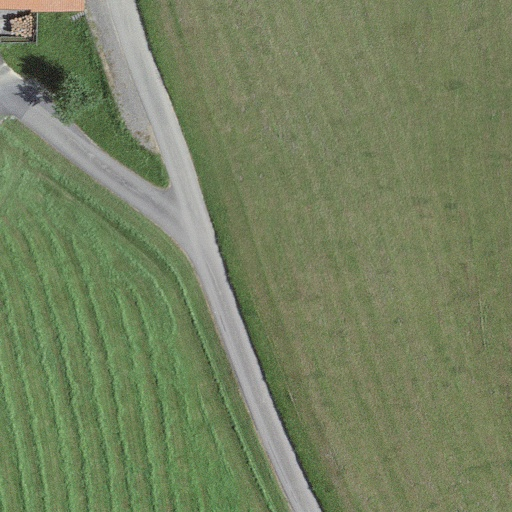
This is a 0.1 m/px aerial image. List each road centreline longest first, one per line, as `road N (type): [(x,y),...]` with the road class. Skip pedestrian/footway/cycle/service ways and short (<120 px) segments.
road 1 (unclassified): [(305,511),(122,0)]
road 2 (track): [(215,263),(59,142),(0,107)]
